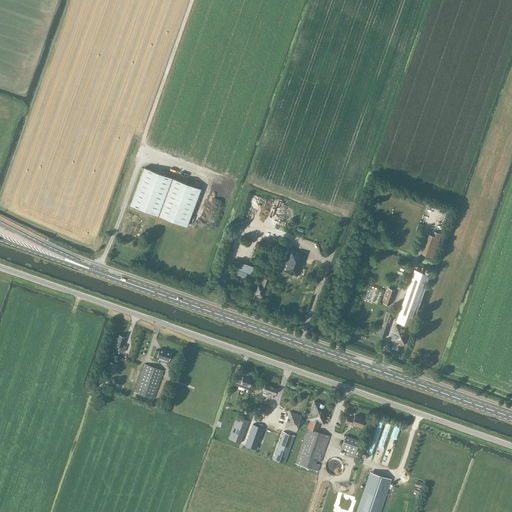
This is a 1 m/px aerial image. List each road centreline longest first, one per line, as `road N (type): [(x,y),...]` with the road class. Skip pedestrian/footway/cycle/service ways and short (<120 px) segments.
road 1 (unclassified): [(511,446),(0,267)]
road 2 (primary): [(511,416),(82,267)]
